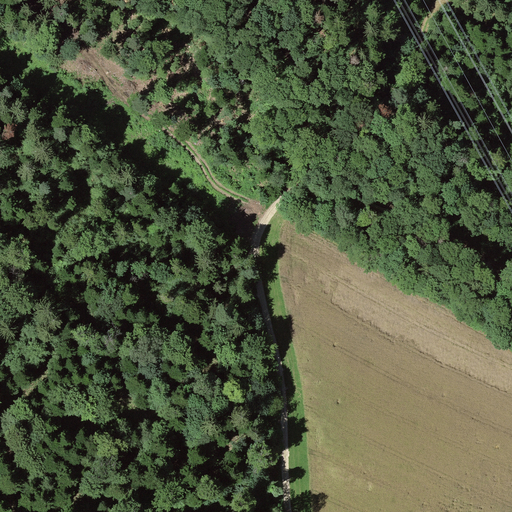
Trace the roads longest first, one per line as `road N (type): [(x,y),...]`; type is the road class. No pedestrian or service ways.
road 1 (track): [(288,511),(282,377),(255,255),(281,195)]
road 2 (track): [(281,195),(336,200),(382,219),(511,292)]
road 3 (track): [(305,171),(331,177),(371,169),(388,151),(439,0)]
road 4 (track): [(281,195),(319,147),(311,83),(240,0)]
road 5 (track): [(13,501),(164,511)]
